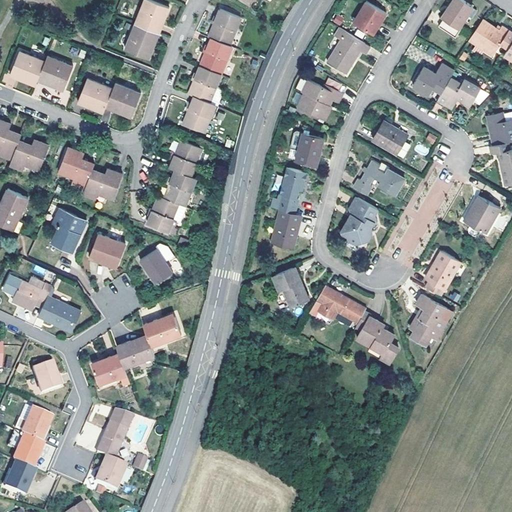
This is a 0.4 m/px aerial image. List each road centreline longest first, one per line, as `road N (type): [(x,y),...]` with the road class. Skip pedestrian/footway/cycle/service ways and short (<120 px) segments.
road 1 (tertiary): [(151,511),(205,345),(255,119),(312,0)]
road 2 (residential): [(196,0),(146,128),(135,137),(0,91)]
road 3 (residential): [(374,87),(346,140),(321,246),(362,277),(383,275)]
road 4 (residential): [(68,348),(86,400),(68,449),(72,462)]
road 5 (residential): [(463,159),(455,134),(374,87)]
